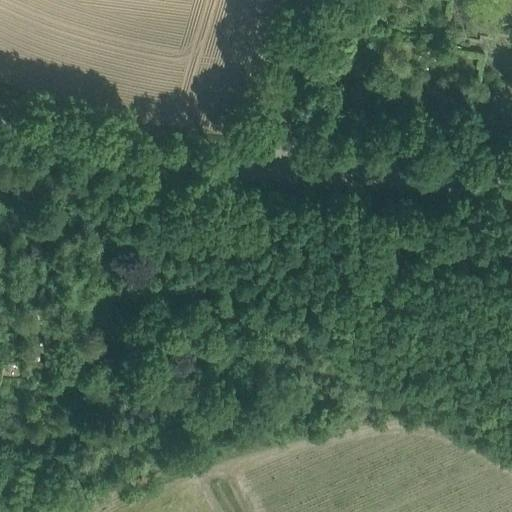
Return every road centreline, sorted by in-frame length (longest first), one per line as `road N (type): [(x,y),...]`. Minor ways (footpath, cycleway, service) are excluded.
road 1 (tertiary): [(264,165),(134,151),(0,112)]
road 2 (tertiary): [(511,192),(264,165)]
road 3 (unclassified): [(264,165),(304,0)]
